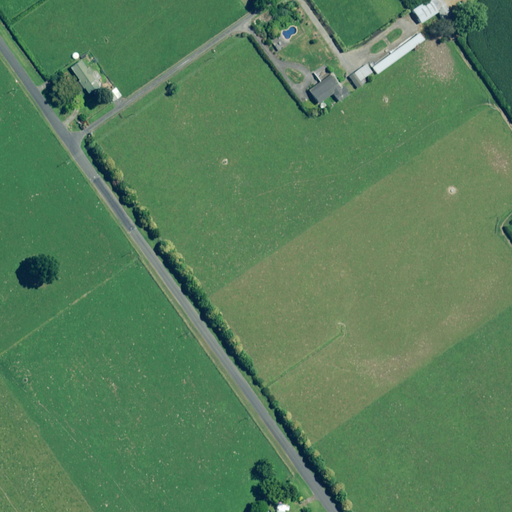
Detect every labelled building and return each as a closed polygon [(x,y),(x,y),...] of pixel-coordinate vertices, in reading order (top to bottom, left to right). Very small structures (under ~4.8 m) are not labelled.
[(413,0),(403,0),(409,9),(416,4),(413,0)] [(437,12),(429,0),(427,0),(411,10),(420,23),(437,12)] [(429,0),(437,12),(443,22),(452,16),(441,0),(429,0)] [(287,44),(279,33),(269,39),(277,51),(287,44)] [(424,40),(419,33),(372,68),(377,74),(424,40)] [(99,87),(81,60),(69,67),(88,95),(99,87)] [(371,72),(366,64),(348,77),(357,88),(366,81),(364,78),(371,72)] [(320,82),(331,74),(325,66),(314,74),(320,82)] [(334,79),(331,74),(320,82),(308,91),(304,94),(308,101),(313,97),(318,104),(332,94),(338,102),(348,94),(342,85),(340,86),(334,79)] [(121,95),(117,90),(108,96),(112,102),(121,95)]
